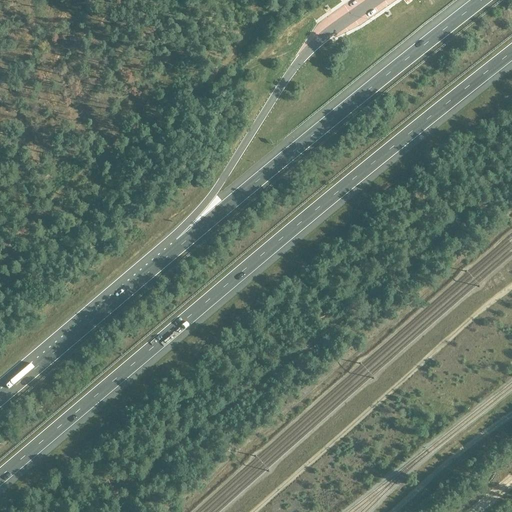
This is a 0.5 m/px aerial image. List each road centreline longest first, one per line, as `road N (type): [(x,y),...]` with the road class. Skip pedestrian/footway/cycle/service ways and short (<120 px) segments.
road 1 (motorway): [(0,478),(511,54)]
road 2 (motorway): [(481,0),(154,267)]
road 3 (track): [(511,287),(256,511)]
road 4 (motorway): [(154,267),(0,399)]
road 5 (motorway): [(255,126),(154,267)]
road 6 (track): [(397,511),(511,413)]
